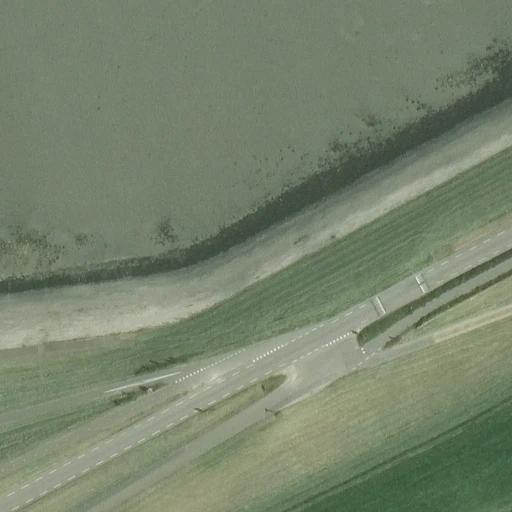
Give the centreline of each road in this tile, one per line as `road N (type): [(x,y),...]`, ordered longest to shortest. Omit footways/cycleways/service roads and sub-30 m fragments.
road 1 (tertiary): [(330,337),(0,507)]
road 2 (tertiary): [(96,511),(344,359)]
road 3 (tertiary): [(511,236),(330,337)]
road 4 (track): [(344,359),(392,356),(511,311)]
